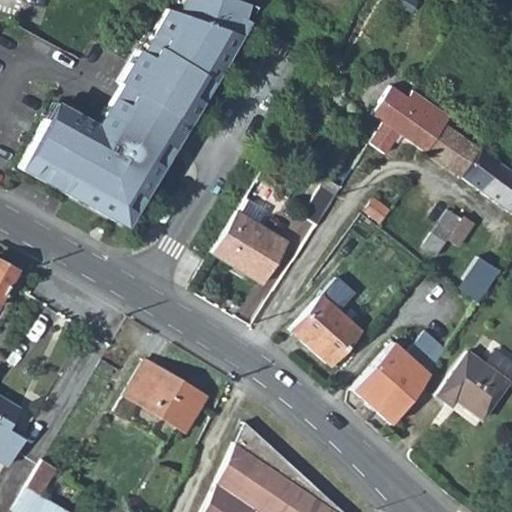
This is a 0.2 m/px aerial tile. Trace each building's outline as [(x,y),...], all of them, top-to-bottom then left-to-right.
[(68,195),(118,223),(126,210),(131,213),(160,163),(168,147),(184,121),(252,7),(230,0),(175,0),(172,10),(161,4),(140,42),(136,41),(114,80),(118,81),(100,113),(103,115),(98,126),(57,103),(48,119),(43,117),(15,165),(68,195)] [(412,88),(406,96),(389,83),(370,111),(382,120),(367,140),(383,149),(393,133),(423,152),(442,122),(448,113),(412,88)] [(57,103),(52,100),(43,117),(48,119),(57,103)] [(442,122),(423,152),(427,155),(476,189),(496,162),(478,148),(442,122)] [(299,213),(314,223),(333,192),(348,169),(335,162),(325,179),(322,177),(299,213)] [(511,173),(496,162),(476,189),(511,213),(511,173)] [(241,196),(233,209),(257,224),(265,210),(241,196)] [(385,209),(369,197),(360,209),(376,221),(385,209)] [(233,209),(208,251),(260,282),(285,240),(257,224),(233,209)] [(439,232),(444,235),(447,231),(457,218),(445,209),(436,221),(442,226),(439,232)] [(131,213),(126,210),(118,223),(124,226),(131,213)] [(457,218),(447,231),(452,234),(458,238),(467,225),(457,218)] [(472,256),(458,277),(473,285),(487,265),(472,256)] [(0,263),(0,291),(12,270),(0,263)] [(317,295),(287,329),(324,363),(355,330),(317,295)] [(348,387),(387,422),(428,369),(442,348),(423,331),(402,353),(388,342),(348,387)] [(463,350),(432,394),(448,406),(451,400),(477,419),(504,382),(503,381),(511,368),(511,363),(492,348),(481,363),(463,350)] [(166,380),(170,375),(142,358),(120,392),(183,429),(203,395),(184,383),(180,389),(166,380)] [(184,383),(170,375),(166,380),(180,389),(184,383)] [(0,462),(4,464),(23,433),(7,423),(17,406),(0,395),(0,462)] [(239,422),(211,481),(198,511),(338,511),(280,460),(239,422)] [(38,459),(23,486),(38,494),(53,467),(38,459)] [(38,494),(23,486),(8,510),(12,511),(67,511),(68,511),(38,494)]
